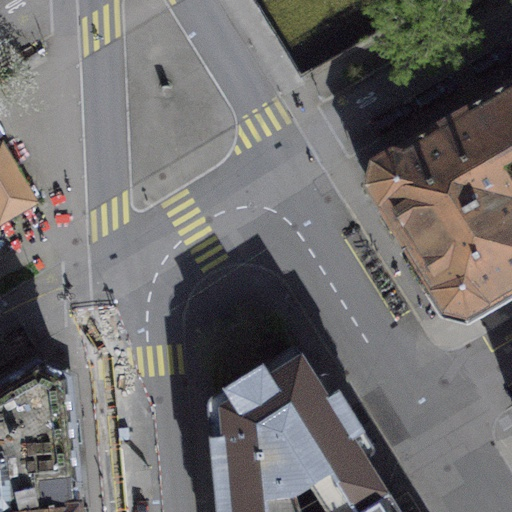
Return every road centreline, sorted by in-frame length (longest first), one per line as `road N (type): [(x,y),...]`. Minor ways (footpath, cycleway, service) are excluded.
road 1 (residential): [(271,192),(315,129),(511,13)]
road 2 (residential): [(109,0),(100,30),(109,213),(151,282)]
road 3 (residential): [(429,414),(381,361),(271,192)]
road 4 (residential): [(151,282),(142,362),(155,511)]
road 5 (residential): [(271,192),(265,121),(192,0)]
road 6 (residential): [(0,327),(76,283),(151,282)]
road 7 (residential): [(151,282),(193,231),(271,192)]
